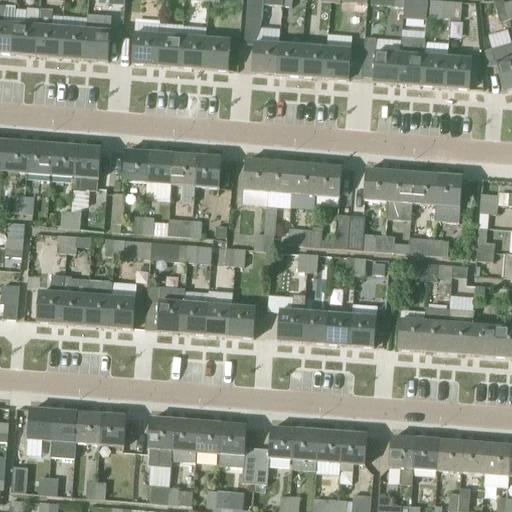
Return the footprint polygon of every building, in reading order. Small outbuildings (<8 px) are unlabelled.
[(247,0),(246,22),(262,23),(263,7),(281,8),(281,9),(282,10),(282,0),(247,0)] [(291,0),(282,0),(282,10),(291,10),(291,0)] [(393,0),(394,4),(393,10),(402,11),(403,0),(393,0)] [(426,21),(427,0),(403,0),(402,11),(403,11),(403,21),(425,22),(425,20),(426,21)] [(428,2),(427,0),(426,21),(450,22),(451,4),(428,2)] [(504,3),(493,4),(496,13),(500,26),(509,23),(504,5),(504,3)] [(451,4),(450,22),(449,32),(460,32),(462,5),(451,4)] [(0,56),(12,57),(14,28),(3,27),(4,10),(0,9),(0,56)] [(12,57),(36,59),(39,13),(26,12),(25,29),(14,28),(12,57)] [(39,13),(36,59),(60,61),(62,32),(51,31),(52,14),(39,13)] [(60,61),(84,63),(86,34),(62,32),(60,61)] [(86,34),(84,63),(108,65),(110,36),(86,34)] [(132,66),(156,68),(158,39),(134,37),(132,66)] [(351,40),(348,39),(328,38),(327,52),(325,81),(349,83),(351,54),(350,54),(351,40)] [(182,41),(158,39),(156,68),(179,70),(182,41)] [(397,87),(421,89),(423,59),(425,42),(400,40),(400,43),(397,87)] [(179,70),(204,72),(206,43),(182,41),(179,70)] [(373,85),(397,87),(400,43),(376,41),(375,56),(373,85)] [(204,72),(228,74),(231,45),(206,43),(204,72)] [(504,95),(511,92),(511,45),(492,51),(496,66),(495,66),(504,95)] [(252,76),(277,78),(279,48),(255,47),(254,47),(254,48),(252,76)] [(277,78),(301,79),(303,50),(279,48),(277,78)] [(327,52),(303,50),(301,79),(325,81),(327,52)] [(421,89),(445,91),(448,61),(423,59),(421,89)] [(448,61),(445,91),(470,92),(472,63),(448,61)] [(29,147),(5,145),(2,175),(26,177),(29,147)] [(29,147),(26,177),(51,178),(53,148),(29,147)] [(53,148),(51,178),(75,180),(77,150),(53,148)] [(77,150),(75,180),(74,192),(97,193),(99,182),(101,152),(77,150)] [(149,156),(125,154),(122,184),(147,186),(149,156)] [(149,156),(147,186),(171,188),(173,158),(149,156)] [(173,158),(171,188),(183,189),(181,205),(194,206),(195,190),(197,160),(173,158)] [(197,160),(195,190),(219,192),(221,162),(197,160)] [(270,165),(245,164),(243,194),(267,196),(270,165)] [(270,165),(267,196),(291,198),(294,167),(270,165)] [(315,199),(317,169),(294,167),(291,198),(315,199)] [(317,169),(315,199),(339,201),(342,171),(317,169)] [(388,205),(390,175),(366,173),(363,203),(387,205),(388,205)] [(411,207),(414,177),(390,175),(388,205),(387,205),(386,222),(410,224),(411,207)] [(435,209),(437,179),(414,177),(411,207),(435,209)] [(459,226),(462,181),(437,179),(435,209),(434,224),(459,226)] [(480,206),(499,208),(499,198),(480,197),(480,206)] [(25,199),(15,199),(13,216),(23,217),(25,199)] [(25,199),(23,217),(33,218),(34,200),(25,199)] [(480,206),(479,216),(489,217),(498,218),(499,208),(480,206)] [(265,224),(264,237),(263,255),(273,256),(276,210),(266,209),(265,224)] [(71,215),(61,214),(60,232),(70,232),(71,215)] [(71,215),(70,232),(80,233),(81,215),(71,215)] [(311,251),(347,253),(350,219),(336,218),(334,244),(322,243),(322,233),(312,233),(311,251)] [(133,237),(143,238),(144,220),(134,219),(133,237)] [(383,256),(385,239),(364,238),(365,220),(350,219),(347,253),(383,256)] [(144,220),(143,238),(153,238),(154,221),(144,220)] [(168,222),(168,230),(167,239),(178,240),(179,222),(168,222)] [(182,240),(191,241),(192,223),(183,223),(182,240)] [(192,223),(191,241),(201,241),(202,224),(192,223)] [(121,229),(110,228),(110,235),(120,236),(121,229)] [(312,233),(302,232),(301,250),(311,251),(312,233)] [(263,255),(264,237),(254,236),(254,244),(254,252),(253,254),(263,255)] [(68,239),(58,238),(56,256),(67,257),(68,239)] [(68,239),(67,257),(75,258),(76,250),(77,240),(68,239)] [(385,239),(383,256),(393,256),(394,247),(395,239),(385,239)] [(6,240),(5,249),(23,251),(23,241),(6,240)] [(408,248),(408,257),(431,259),(432,243),(408,241),(408,248)] [(114,261),(116,243),(106,242),(104,260),(114,261)] [(116,243),(114,261),(151,264),(152,245),(116,243)] [(432,243),(431,259),(442,260),(443,243),(432,243)] [(477,245),(476,255),(494,256),(495,246),(487,245),(477,245)] [(189,248),(173,247),(171,265),(187,266),(189,248)] [(189,248),(187,266),(197,267),(198,249),(189,248)] [(23,251),(5,249),(3,272),(20,273),(21,261),(22,261),(23,251)] [(235,253),(226,252),(224,269),(234,270),(235,253)] [(235,253),(234,270),(244,270),(245,253),(235,253)] [(494,256),(476,255),(476,264),(493,265),(494,256)] [(308,257),(298,256),(297,274),(307,275),(308,257)] [(511,282),(511,256),(505,256),(503,281),(511,282)] [(308,257),(307,275),(317,276),(318,258),(308,257)] [(356,261),(346,260),(345,278),(354,279),(356,261)] [(356,261),(354,279),(364,279),(365,261),(356,261)] [(419,266),(418,284),(426,285),(427,285),(428,266),(419,266)] [(428,266),(427,285),(437,285),(438,267),(428,266)] [(467,270),(452,269),(451,281),(466,282),(467,270)] [(36,325),(54,326),(58,278),(50,278),(49,296),(39,295),(36,325)] [(84,329),(88,283),(71,282),(71,279),(58,278),(54,326),(84,329)] [(84,329),(109,330),(111,301),(112,285),(88,283),(84,329)] [(1,297),(18,299),(19,289),(2,288),(1,297)] [(475,288),(473,307),(484,307),(485,289),(475,288)] [(159,304),(157,334),(181,336),(184,306),(185,292),(161,290),(160,304),(159,304)] [(18,299),(1,297),(0,307),(4,308),(3,322),(16,323),(18,299)] [(279,313),(277,343),(301,345),(304,315),(305,299),(294,298),(292,314),(279,313)] [(109,330),(133,332),(135,302),(111,301),(109,330)] [(205,338),(207,308),(184,306),(181,336),(205,338)] [(229,340),(231,310),(207,308),(205,338),(229,340)] [(229,340),(254,341),(256,312),(231,310),(229,340)] [(445,356),(449,312),(425,310),(424,325),(422,354),(445,356)] [(470,358),(472,328),(473,314),(449,312),(445,356),(470,358)] [(304,315),(301,345),(326,347),(328,317),(304,315)] [(328,317),(326,347),(349,349),(351,319),(328,317)] [(351,319),(349,349),(374,351),(376,321),(351,319)] [(398,352),(422,354),(424,325),(400,323),(398,352)] [(493,360),(495,330),(472,328),(470,358),(493,360)] [(511,361),(511,331),(495,330),(493,360),(511,361)] [(54,415),(29,413),(27,443),(51,445),(54,415)] [(51,445),(50,461),(74,463),(75,446),(78,416),(54,415),(51,445)] [(78,416),(75,446),(99,448),(102,418),(78,416)] [(99,448),(111,449),(124,450),(126,420),(102,418),(99,448)] [(175,424),(150,422),(148,452),(150,452),(148,468),(170,470),(171,464),(172,464),(175,424)] [(184,455),(196,456),(198,426),(175,424),(172,464),(184,465),(184,455)] [(0,434),(8,435),(9,426),(0,425),(0,434)] [(222,427),(198,426),(196,456),(219,458),(222,427)] [(245,451),(247,429),(222,427),(219,458),(221,458),(220,469),(242,471),(241,486),(255,487),(257,452),(245,451)] [(292,463),(295,433),(270,431),(269,453),(257,452),(255,487),(265,487),(267,488),(269,461),(292,463)] [(315,474),(316,465),(317,465),(319,435),(295,433),(292,463),(293,463),(292,472),(315,474)] [(8,435),(0,434),(0,458),(5,459),(6,445),(7,445),(8,435)] [(319,435),(317,465),(341,466),(343,437),(319,435)] [(343,437),(341,466),(365,468),(367,438),(343,437)] [(389,470),(401,471),(399,487),(412,488),(413,472),(415,442),(391,440),(389,470)] [(413,472),(437,474),(439,444),(415,442),(413,472)] [(437,474),(461,476),(463,446),(439,444),(437,474)] [(463,446),(461,476),(485,477),(487,448),(463,446)] [(511,449),(487,448),(485,477),(509,479),(511,449)] [(28,471),(12,470),(10,496),(26,497),(28,471)] [(38,498),(47,499),(48,481),(39,481),(38,498)] [(48,481),(47,499),(57,500),(58,482),(48,481)] [(85,502),(95,503),(96,485),(86,484),(85,502)] [(107,486),(96,485),(95,503),(105,503),(107,486)] [(170,490),(151,489),(150,507),(168,508),(170,490)] [(170,490),(168,508),(178,509),(179,491),(170,490)] [(467,511),(469,498),(469,492),(460,491),(459,497),(458,511),(467,511)] [(205,509),(215,510),(217,494),(207,493),(205,509)] [(227,495),(217,494),(215,510),(221,511),(225,511),(227,495)] [(448,511),(458,511),(459,497),(449,497),(448,511)] [(352,505),(351,511),(370,511),(371,499),(353,498),(352,505)] [(279,511),(288,511),(289,500),(280,499),(279,511)] [(298,511),(300,500),(289,500),(288,511),(298,511)] [(377,511),(409,511),(410,509),(401,508),(401,509),(392,508),(392,501),(378,500),(377,511)] [(496,501),(495,511),(506,511),(507,502),(496,501)] [(327,511),(336,511),(338,504),(328,503),(327,511)]
